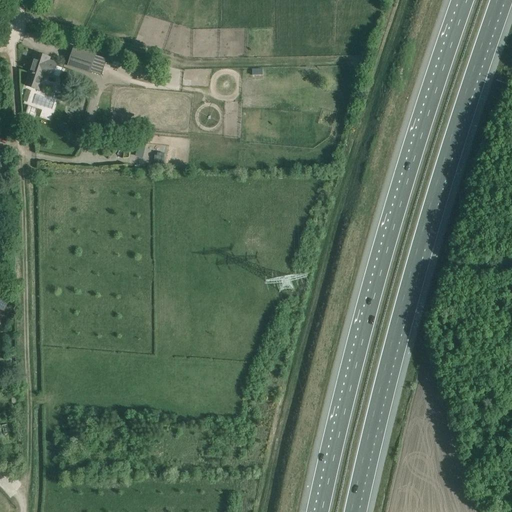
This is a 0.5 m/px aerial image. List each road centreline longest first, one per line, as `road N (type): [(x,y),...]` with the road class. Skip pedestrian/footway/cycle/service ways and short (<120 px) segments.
road 1 (motorway): [(351,511),(418,241),(498,0)]
road 2 (motorway): [(468,0),(391,232),(321,511)]
road 3 (track): [(7,19),(25,286),(21,491)]
